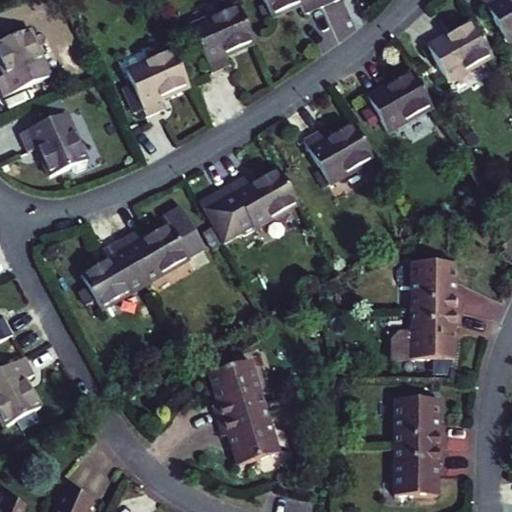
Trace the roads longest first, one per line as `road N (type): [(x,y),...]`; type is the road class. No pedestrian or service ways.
road 1 (residential): [(406,0),(350,51),(226,134),(147,178),(7,229)]
road 2 (residential): [(93,398),(7,229)]
road 3 (residential): [(490,511),(490,402),(511,334)]
road 4 (residential): [(217,511),(168,484),(119,435)]
